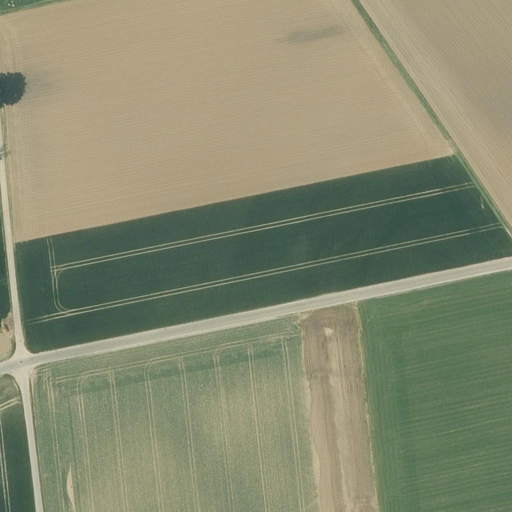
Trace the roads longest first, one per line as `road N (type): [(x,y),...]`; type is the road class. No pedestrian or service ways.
road 1 (unclassified): [(511,263),(0,371)]
road 2 (track): [(511,241),(356,0)]
road 3 (track): [(21,363),(0,149)]
road 4 (track): [(21,363),(39,511)]
